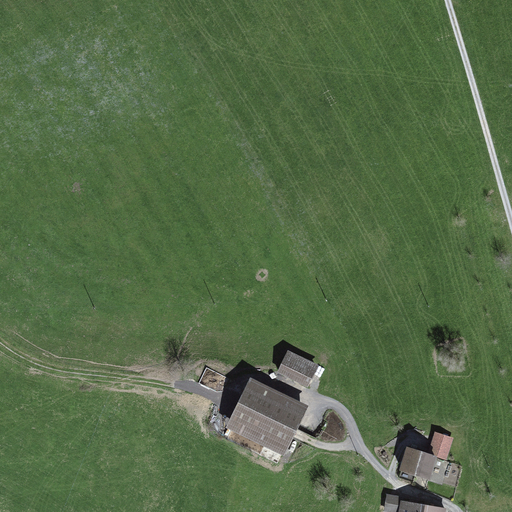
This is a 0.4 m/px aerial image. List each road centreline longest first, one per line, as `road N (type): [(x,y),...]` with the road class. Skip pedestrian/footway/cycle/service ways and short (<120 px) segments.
road 1 (track): [(222,398),(46,366),(0,338)]
road 2 (track): [(511,219),(450,0)]
